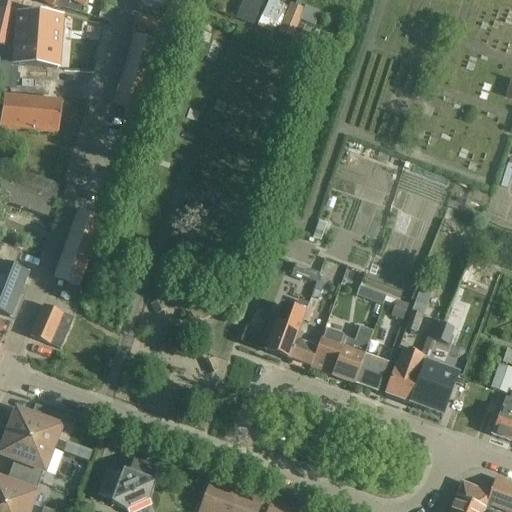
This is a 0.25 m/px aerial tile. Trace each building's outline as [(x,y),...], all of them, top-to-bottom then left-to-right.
[(0,0),(0,11),(13,15),(16,0),(0,0)] [(55,0),(35,0),(50,9),(52,7),(55,0)] [(55,0),(52,7),(81,16),(87,0),(55,0)] [(304,48),(311,31),(298,26),(303,11),(288,5),(277,34),(291,40),(290,43),(304,48)] [(13,15),(0,11),(0,48),(5,49),(13,15)] [(15,15),(10,65),(57,69),(60,28),(61,18),(15,15)] [(135,19),(131,32),(131,34),(154,41),(158,25),(135,19)] [(133,36),(129,48),(154,55),(157,42),(133,36)] [(151,67),(154,55),(129,48),(126,60),(151,67)] [(126,60),(122,72),(147,79),(151,67),(126,60)] [(144,91),(147,79),(122,72),(119,84),(144,91)] [(141,102),(144,91),(119,84),(116,95),(141,102)] [(141,102),(116,95),(113,106),(138,113),(141,102)] [(0,128),(56,135),(60,104),(2,98),(0,111),(0,128)] [(38,148),(40,135),(21,133),(19,146),(38,148)] [(20,168),(24,156),(8,150),(3,162),(20,168)] [(58,189),(2,168),(0,172),(0,203),(46,220),(58,189)] [(77,212),(72,225),(97,234),(102,221),(77,212)] [(317,223),(311,241),(320,244),(326,226),(317,223)] [(72,225),(67,238),(93,247),(97,234),(72,225)] [(93,247),(67,238),(63,251),(88,260),(93,247)] [(0,245),(0,315),(10,319),(27,275),(13,270),(19,254),(0,245)] [(63,251),(58,264),(83,273),(88,260),(63,251)] [(83,273),(58,264),(53,279),(78,288),(83,273)] [(294,266),(291,276),(301,279),(315,285),(319,275),(294,266)] [(385,298),(370,292),(366,301),(382,307),(385,298)] [(432,296),(424,292),(419,303),(427,307),(432,296)] [(162,300),(150,306),(154,315),(166,309),(162,300)] [(280,308),(264,352),(287,361),(300,327),(300,326),(307,307),(298,303),(294,313),(280,308)] [(402,322),(407,307),(396,303),(390,318),(402,322)] [(467,328),(481,334),(491,310),(477,305),(467,328)] [(30,339),(59,351),(72,320),(41,307),(28,338),(30,339)] [(308,325),(312,311),(307,309),(302,323),(308,325)] [(206,320),(189,314),(186,323),(203,329),(206,320)] [(420,317),(411,314),(405,331),(414,334),(420,317)] [(438,325),(432,341),(446,346),(452,330),(438,325)] [(300,327),(287,361),(309,369),(322,334),(300,326),(300,327)] [(331,378),(353,386),(363,359),(372,334),(359,329),(353,344),(323,333),(322,335),(322,334),(309,369),(309,370),(309,369),(331,377),(331,378)] [(374,363),(363,359),(353,386),(376,394),(386,367),(385,367),(390,354),(379,350),(374,363)] [(384,397),(407,406),(417,379),(423,364),(424,362),(414,358),(416,353),(407,350),(405,355),(401,354),(395,370),(394,370),(384,397)] [(511,352),(506,350),(501,364),(511,368),(511,352)] [(216,372),(211,362),(205,365),(209,375),(216,372)] [(417,379),(407,406),(442,419),(451,392),(457,376),(423,364),(417,379)] [(511,371),(499,367),(491,390),(506,395),(511,377),(511,371)] [(500,411),(491,436),(511,444),(511,392),(508,401),(504,399),(500,410),(500,411)] [(15,412),(7,435),(52,451),(60,429),(59,429),(63,417),(34,407),(30,418),(15,412)] [(0,457),(13,463),(9,473),(38,484),(42,474),(43,474),(52,451),(7,435),(0,452),(0,457)] [(150,484),(155,471),(132,462),(127,476),(124,475),(120,476),(119,479),(105,474),(97,497),(110,502),(109,506),(124,511),(137,511),(151,506),(148,501),(154,486),(150,484)] [(38,484),(9,473),(5,484),(0,482),(0,507),(12,511),(28,511),(35,495),(34,495),(38,484)] [(502,511),(511,511),(511,487),(495,481),(489,496),(461,485),(456,498),(449,511),(484,511),(486,507),(502,511)] [(289,511),(283,509),(280,505),(276,507),(256,499),(253,495),(248,497),(223,487),(220,482),(215,485),(209,482),(197,511),(289,511)]
